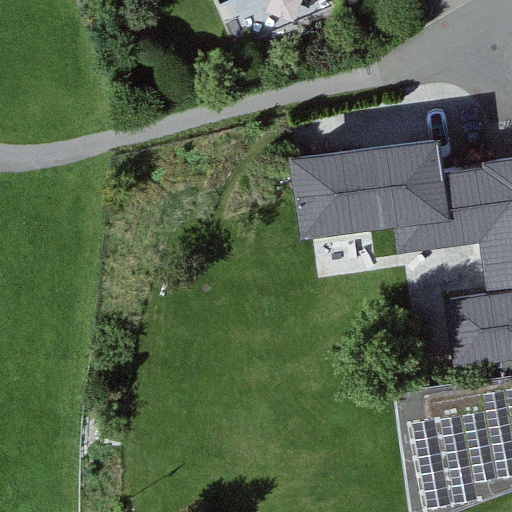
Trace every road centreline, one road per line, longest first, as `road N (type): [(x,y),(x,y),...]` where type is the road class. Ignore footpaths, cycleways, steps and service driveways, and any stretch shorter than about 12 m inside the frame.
road 1 (track): [(388,74),(17,162),(0,155)]
road 2 (residential): [(511,1),(388,74)]
